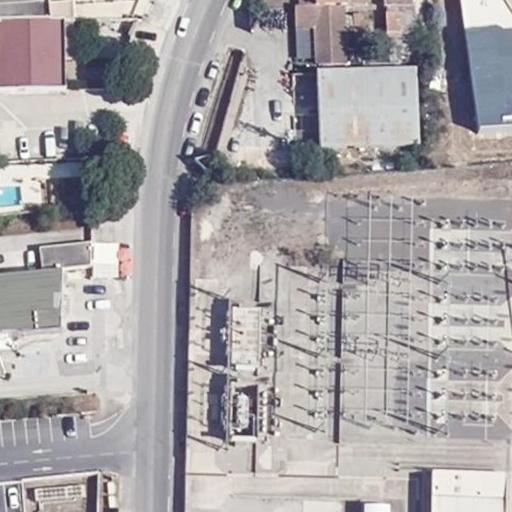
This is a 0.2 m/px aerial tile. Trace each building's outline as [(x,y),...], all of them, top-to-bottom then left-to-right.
[(47,5),(46,0),(25,0),(0,3),(0,89),(61,90),(61,20),(73,20),(73,3),(47,5)] [(297,0),(298,16),(343,15),(343,6),(382,5),(387,32),(417,32),(414,0),(297,0)] [(511,12),(504,0),(460,0),(477,138),(511,135),(511,12)] [(298,16),(294,16),(296,68),(346,65),(343,15),(298,16)] [(420,144),(415,68),(317,71),(322,151),(420,144)] [(37,250),(40,273),(57,270),(89,265),(90,243),(37,250)] [(0,276),(0,279),(58,275),(57,270),(40,273),(0,276)] [(58,275),(0,279),(0,344),(11,342),(9,336),(59,332),(58,275)] [(259,308),(229,309),(230,374),(261,373),(259,308)] [(0,352),(15,352),(11,342),(0,344),(0,352)] [(506,511),(506,471),(431,470),(430,511),(506,511)]
